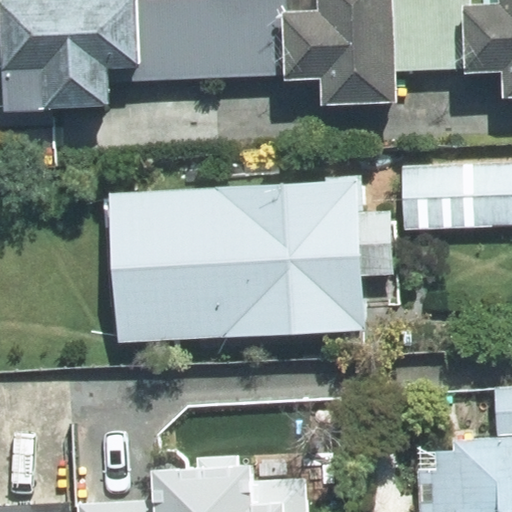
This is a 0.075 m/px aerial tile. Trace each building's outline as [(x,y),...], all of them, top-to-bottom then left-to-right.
[(511,0),(0,0),(0,82),(511,66),(511,0)] [(511,106),(380,110),(382,180),(511,176),(511,106)] [(344,127),(197,131),(198,182),(158,182),(161,305),(348,300),(344,127)] [(464,393),(384,395),(387,511),(511,511),(511,339),(463,340),(464,393)] [(212,429),(118,431),(119,511),(268,511),(267,465),(213,466),(212,429)] [(0,511),(56,511),(55,447),(0,447),(0,511)]
